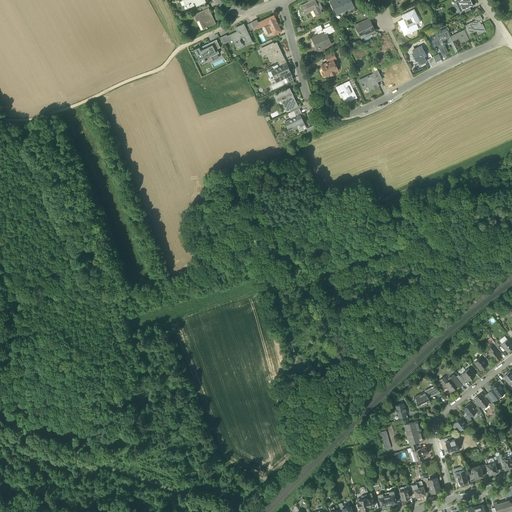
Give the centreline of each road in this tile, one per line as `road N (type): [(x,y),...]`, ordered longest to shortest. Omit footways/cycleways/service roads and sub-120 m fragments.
road 1 (residential): [(281,2),(309,101),(345,115),(505,37),(482,0)]
road 2 (track): [(0,117),(75,105),(160,68),(186,45)]
road 3 (residential): [(452,499),(437,423),(511,358)]
